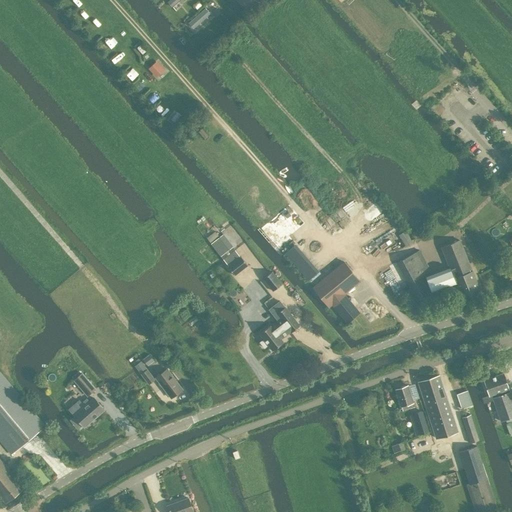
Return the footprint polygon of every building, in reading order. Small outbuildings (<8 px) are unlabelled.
[(405,231),(399,235),(407,246),(413,242),(405,231)] [(221,235),(211,243),(221,256),(223,259),(235,250),(223,234),(221,235)] [(441,247),(450,269),(426,278),(432,293),(455,283),(463,302),(482,294),(477,283),(461,240),(441,247)] [(284,254),(308,281),(319,271),(295,244),(284,254)] [(235,250),(223,259),(229,267),(235,275),(248,265),(241,257),(236,250),(235,250)] [(417,301),(430,294),(421,277),(431,271),(419,250),(397,263),(417,301)] [(332,305),(348,323),(360,313),(345,295),(360,282),(343,262),(313,288),(329,308),(332,305)] [(273,291),(276,290),(282,285),(272,272),(264,279),(273,291)] [(300,326),(286,308),(284,306),(276,312),(281,319),(271,326),(260,334),(264,340),(260,343),(265,348),(268,345),(273,351),(284,342),(281,339),(290,331),(292,333),(300,326)] [(141,361),(135,365),(136,366),(138,368),(149,384),(155,379),(148,370),(144,364),(141,361)] [(167,368),(155,377),(171,398),(183,389),(167,368)] [(0,371),(0,440),(12,454),(45,426),(0,371)] [(96,389),(82,372),(73,380),(87,396),(96,389)] [(490,395),(482,398),(484,404),(494,401),(501,421),(505,420),(506,423),(510,436),(511,435),(511,419),(511,418),(511,417),(511,398),(510,392),(492,398),(491,395),(509,389),(503,373),(484,379),(490,395)] [(419,382),(431,421),(452,414),(440,375),(419,382)] [(415,407),(408,387),(408,386),(396,389),(402,407),(401,407),(402,411),(415,407)] [(461,409),(471,406),(472,405),(467,390),(456,394),(461,409)] [(104,410),(94,397),(74,414),(84,427),(104,410)] [(423,411),(410,415),(413,425),(416,423),(420,434),(429,432),(423,411)] [(458,431),(452,414),(431,421),(437,438),(458,431)] [(470,414),(462,417),(470,443),(479,440),(470,414)] [(459,451),(469,483),(487,478),(477,446),(459,451)] [(0,496),(5,503),(24,487),(0,459),(0,496)] [(484,511),(497,508),(487,478),(469,483),(467,484),(475,511),(484,511)] [(444,491),(449,508),(466,503),(461,486),(444,491)] [(169,511),(193,511),(188,498),(167,505),(169,511)]
